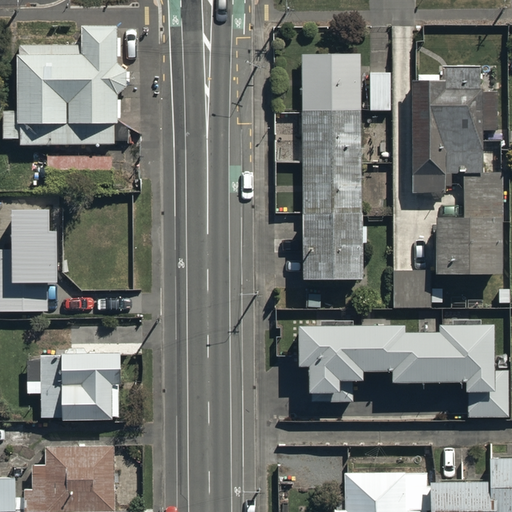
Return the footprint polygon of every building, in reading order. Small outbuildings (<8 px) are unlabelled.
[(2,106),(2,136),(18,136),(17,142),(113,143),(113,119),(116,119),(117,87),(123,87),(123,63),(119,63),(119,21),(79,21),(79,39),(16,39),(16,49),(16,106),(2,106)] [(362,51),(300,51),(301,274),(362,274),(362,51)] [(441,75),(411,75),(409,190),(445,191),(445,183),(462,183),(462,210),(435,209),(434,265),(498,266),(500,169),(481,169),(482,126),(498,126),(498,88),(481,87),(482,63),(441,62),(441,75)] [(391,68),(367,68),(368,108),(392,107),(391,68)] [(112,152),(46,151),(46,179),(112,180),(112,152)] [(46,205),(10,205),(10,246),(0,246),(0,307),(46,307),(46,279),(55,279),(55,227),(47,227),(46,205)] [(432,269),(393,269),(393,307),(430,307),(430,299),(441,299),(441,286),(432,286),(432,269)] [(319,316),(296,317),(297,360),(308,360),(308,388),(310,388),(310,397),(353,396),(353,374),(360,374),(360,365),(391,364),(391,376),(463,375),(463,385),(465,385),(466,414),(508,413),(507,368),(493,369),(492,318),(481,318),(481,315),(450,315),(450,318),(435,318),(435,326),(404,327),(404,318),(355,319),(354,315),(319,316)] [(46,323),(17,323),(17,342),(27,342),(27,347),(39,347),(39,342),(46,342),(46,323)] [(40,356),(26,356),(26,376),(39,376),(39,413),(58,413),(58,416),(111,416),(111,413),(120,413),(120,346),(88,346),(88,342),(63,342),(63,350),(40,350),(40,356)] [(114,509),(113,441),(45,442),(45,459),(31,459),(32,484),(23,484),(24,510),(114,509)] [(488,474),(428,474),(428,511),(493,511),(493,509),(511,509),(511,449),(488,450),(488,474)] [(424,511),(426,469),(345,467),(345,490),(336,490),(335,502),(333,502),(333,511),(424,511)] [(14,475),(0,474),(0,509),(15,509),(14,475)]
